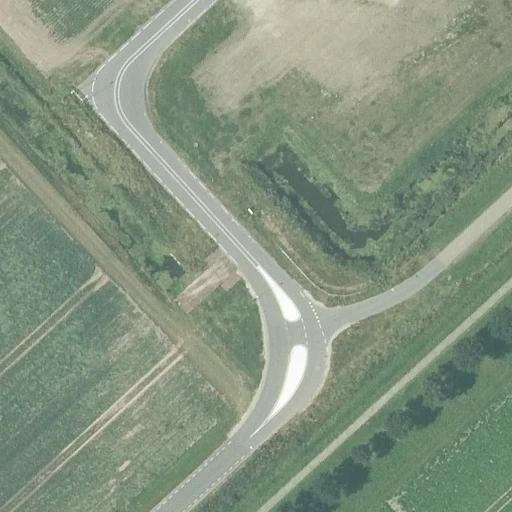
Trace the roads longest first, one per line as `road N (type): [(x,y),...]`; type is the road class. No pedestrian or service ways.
road 1 (tertiary): [(199,0),(133,59),(120,100),(130,122),(245,250)]
road 2 (unclassified): [(313,329),(412,288),(511,199)]
road 3 (tertiary): [(243,445),(313,385),(313,329)]
